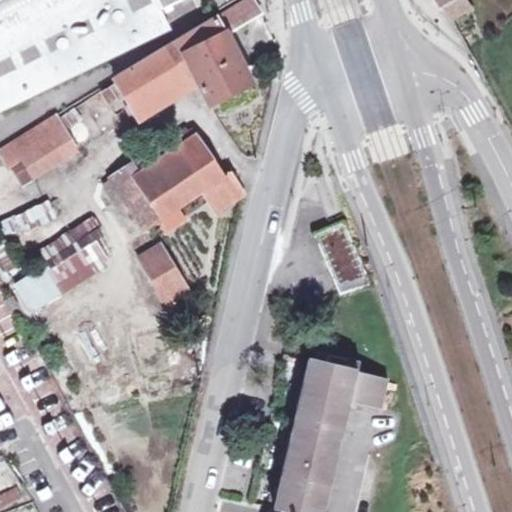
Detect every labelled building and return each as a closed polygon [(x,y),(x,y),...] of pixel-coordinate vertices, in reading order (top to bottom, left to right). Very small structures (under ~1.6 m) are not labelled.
[(0,0),(0,112),(171,29),(162,11),(156,0),(0,0)] [(195,80),(199,88),(210,107),(254,82),(227,33),(261,11),(255,0),(241,0),(113,81),(114,83),(103,91),(111,104),(123,97),(135,117),(195,80)] [(156,0),(162,11),(184,0),(156,0)] [(468,0),(448,0),(443,3),(453,20),(473,7),(468,0)] [(195,80),(135,117),(140,125),(199,88),(195,80)] [(0,154),(10,171),(15,168),(24,185),(78,150),(58,115),(0,152),(0,154)] [(131,176),(160,222),(180,208),(202,193),(226,177),(195,131),(140,170),(131,176)] [(159,222),(160,222),(131,176),(140,170),(135,162),(110,180),(126,203),(145,232),(159,222)] [(232,172),(226,177),(202,193),(216,214),(246,193),(232,172)] [(126,203),(110,180),(102,185),(118,208),(126,203)] [(0,225),(8,240),(54,216),(46,201),(0,225)] [(187,218),(180,208),(160,222),(159,222),(165,229),(167,228),(169,230),(187,218)] [(314,235),(341,296),(370,284),(345,223),(314,235)] [(94,243),(50,271),(46,266),(21,281),(36,309),(107,265),(94,243)] [(138,258),(166,302),(190,288),(163,244),(138,258)] [(190,288),(166,302),(175,318),(199,303),(190,288)] [(267,511),(325,511),(350,407),(352,400),(368,404),(366,411),(380,414),(388,384),(357,377),(359,367),(318,357),(316,367),(308,365),(304,379),(299,378),(291,409),(296,410),(290,438),(284,437),(277,469),(282,470),(275,497),(270,496),(267,511)] [(352,400),(350,407),(366,411),(368,404),(352,400)]
